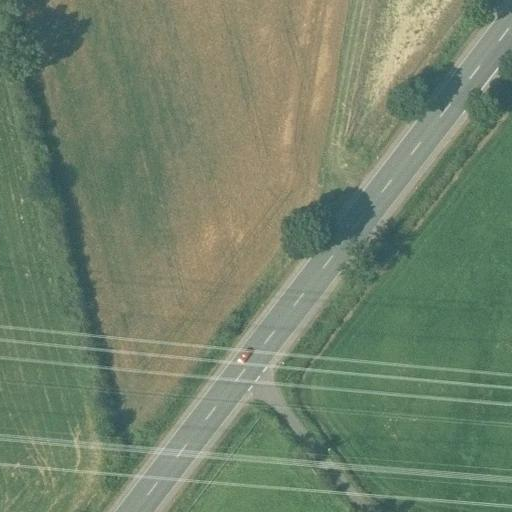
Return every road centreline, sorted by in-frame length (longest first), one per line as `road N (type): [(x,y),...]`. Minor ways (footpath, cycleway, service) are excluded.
road 1 (primary): [(241,364),(511,15)]
road 2 (track): [(365,204),(345,167),(341,113),(365,0)]
road 3 (unclassified): [(241,364),(359,511)]
road 4 (primary): [(131,511),(241,364)]
